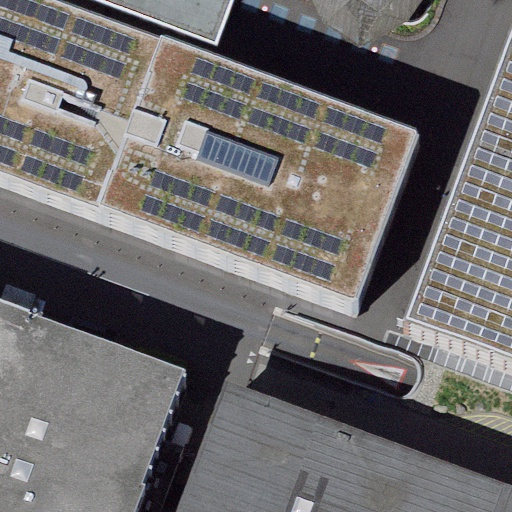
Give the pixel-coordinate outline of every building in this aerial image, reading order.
[(196,67),(16,0),(0,0),(0,186),(356,318),(421,151),(336,120),(196,67)] [(126,0),(209,32),(220,0),(126,0)] [(425,0),(299,0),(299,30),(424,34),(425,0)] [(511,53),(471,162),(468,169),(399,351),(446,369),(511,393),(511,53)] [(46,338),(0,320),(0,511),(141,511),(188,389),(46,338)] [(511,511),(511,502),(223,397),(179,511),(511,511)]
